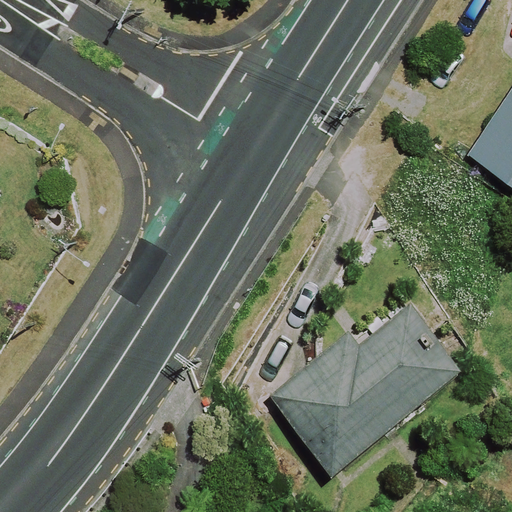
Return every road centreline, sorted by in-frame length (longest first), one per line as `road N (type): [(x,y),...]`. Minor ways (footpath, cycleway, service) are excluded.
road 1 (secondary): [(2,511),(79,424),(250,153)]
road 2 (residential): [(9,0),(250,153)]
road 3 (secondary): [(250,153),(349,0)]
